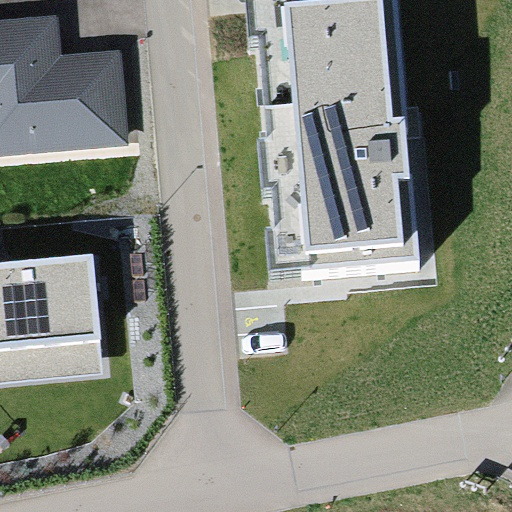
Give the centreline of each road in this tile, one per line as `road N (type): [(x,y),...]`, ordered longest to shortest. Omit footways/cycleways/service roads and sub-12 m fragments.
road 1 (residential): [(167,0),(206,504)]
road 2 (residential): [(511,432),(206,504)]
